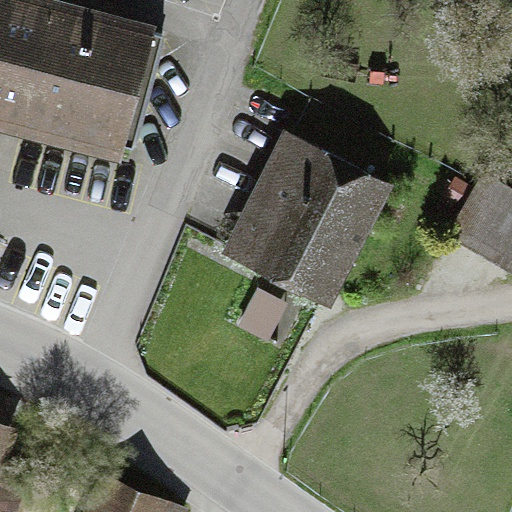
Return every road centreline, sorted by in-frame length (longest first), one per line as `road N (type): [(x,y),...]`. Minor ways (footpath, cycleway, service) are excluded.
road 1 (residential): [(221,0),(81,376)]
road 2 (residential): [(81,376),(276,511)]
